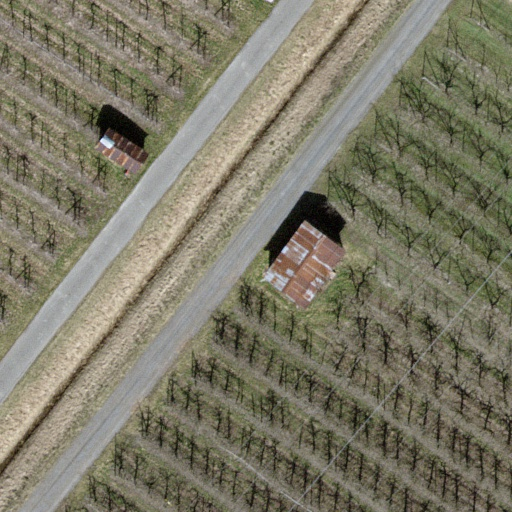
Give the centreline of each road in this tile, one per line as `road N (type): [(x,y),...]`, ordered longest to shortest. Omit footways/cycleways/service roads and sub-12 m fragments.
road 1 (track): [(434,0),(35,511)]
road 2 (track): [(0,385),(295,0)]
